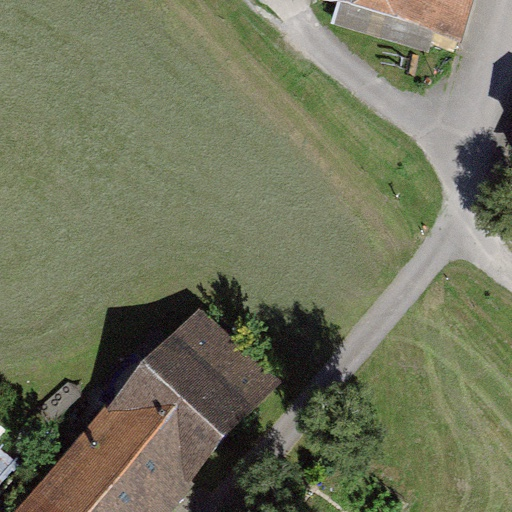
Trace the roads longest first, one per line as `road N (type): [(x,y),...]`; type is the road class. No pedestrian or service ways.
road 1 (track): [(293,357),(264,323),(227,299),(181,295),(133,330),(0,462)]
road 2 (track): [(269,12),(418,117),(446,148),(457,164),(462,228)]
road 3 (track): [(511,11),(462,228)]
